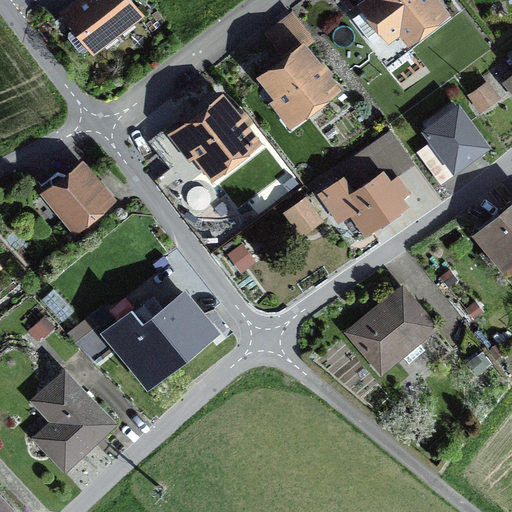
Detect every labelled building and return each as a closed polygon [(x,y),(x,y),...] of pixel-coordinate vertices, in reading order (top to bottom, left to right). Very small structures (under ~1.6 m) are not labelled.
[(100,41),(136,13),(125,0),(82,0),(68,12),(81,29),(85,26),(89,27),(100,41)] [(371,0),(365,5),(367,7),(353,17),(373,44),(387,33),(388,35),(400,25),(410,37),(441,13),(431,0),(371,0)] [(301,48),(266,76),(296,116),(332,88),(301,48)] [(471,94),(481,108),(497,97),(487,82),(471,94)] [(180,129),(214,173),(254,142),(220,99),(180,129)] [(485,144),(458,108),(428,130),(455,166),(485,144)] [(340,220),(351,212),(365,232),(404,205),(399,197),(407,191),(397,175),(414,164),(391,132),(335,171),(340,179),(320,192),(340,220)] [(40,185),(75,228),(110,199),(102,189),(102,186),(97,179),(94,179),(81,164),(67,176),(58,171),(40,185)] [(296,226),(324,211),(307,182),(280,197),(296,226)] [(478,232),(511,272),(511,203),(509,200),(499,209),(502,213),(478,232)] [(243,244),(229,254),(240,269),(254,259),(243,244)] [(424,349),(416,339),(434,325),(402,287),(350,331),(382,368),(401,352),(409,362),(424,349)] [(213,329),(184,293),(143,325),(131,311),(108,329),(149,380),(213,329)] [(39,305),(28,323),(42,331),(52,313),(39,305)] [(99,326),(77,343),(92,360),(113,343),(99,326)] [(65,466),(112,422),(65,371),(41,393),(61,414),(37,436),(65,466)] [(0,511),(12,511),(0,498),(0,511)]
